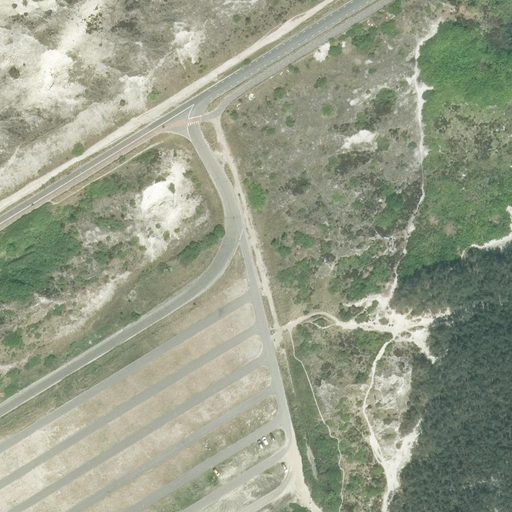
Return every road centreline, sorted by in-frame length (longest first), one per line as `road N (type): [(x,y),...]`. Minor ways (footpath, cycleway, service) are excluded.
road 1 (unknown): [(511,239),(400,271),(428,190),(416,48),(442,21),(511,9)]
road 2 (tertiary): [(0,411),(216,270),(233,216),(194,131),(201,102)]
road 3 (tertiary): [(205,97),(0,219)]
road 4 (unknown): [(384,511),(388,477),(363,407),(376,360),(399,331)]
road 5 (tertiary): [(205,97),(365,0)]
road 6 (unknown): [(399,331),(366,330),(319,313),(265,340)]
